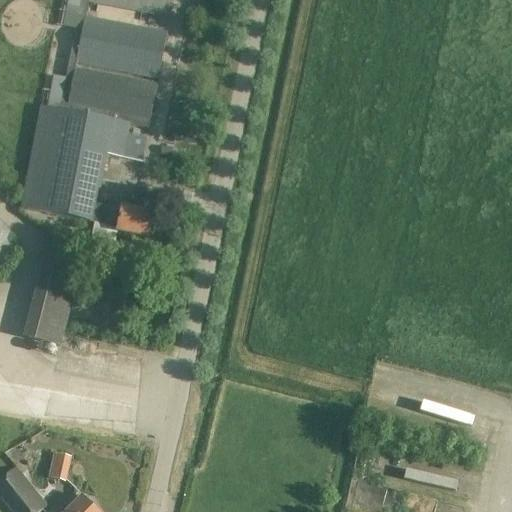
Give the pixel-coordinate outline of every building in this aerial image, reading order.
[(170,17),(173,0),(81,0),(60,110),(41,106),(20,207),(106,224),(106,227),(118,229),(118,231),(148,237),(153,212),(123,206),(122,208),(110,205),(110,207),(93,203),(100,171),(104,171),(107,154),(123,157),(123,155),(142,159),(146,138),(108,130),(110,120),(148,128),(157,84),(75,68),(76,60),(158,77),(167,33),(85,16),(88,0),(170,17)] [(159,155),(171,157),(173,147),(161,146),(159,155)] [(0,262),(18,243),(0,226),(0,262)] [(85,254),(47,244),(23,340),(61,349),(85,254)] [(387,476),(441,489),(447,465),(393,451),(387,476)] [(72,459),(54,455),(48,480),(66,484),(72,459)] [(39,511),(45,507),(15,469),(0,482),(0,496),(12,511),(39,511)] [(100,511),(83,496),(67,511),(61,511),(57,507),(52,511),(100,511)]
